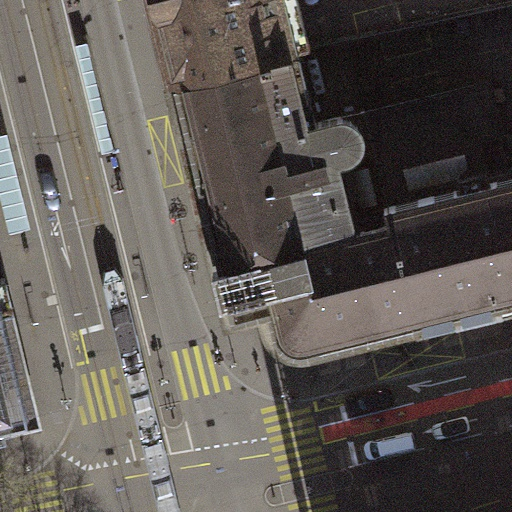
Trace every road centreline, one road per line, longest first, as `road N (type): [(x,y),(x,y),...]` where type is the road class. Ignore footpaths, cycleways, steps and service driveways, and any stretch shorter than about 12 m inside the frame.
road 1 (tertiary): [(24,0),(157,511)]
road 2 (tertiary): [(162,511),(192,423),(193,374),(99,0)]
road 3 (tertiary): [(192,511),(511,428)]
